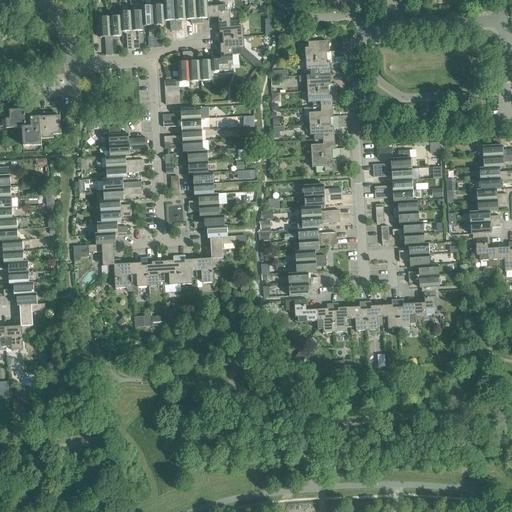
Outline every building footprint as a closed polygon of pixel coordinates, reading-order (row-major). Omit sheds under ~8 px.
[(181,20),(186,20),(185,0),(174,1),(176,31),(181,30),(181,20)] [(191,24),(197,24),(195,0),(187,0),(185,0),(186,20),(191,20),(191,24)] [(202,19),(207,19),(207,7),(206,0),(195,0),(197,24),(202,24),(202,19)] [(170,31),(176,31),(174,1),(163,2),(163,6),(164,21),(165,21),(170,21),(170,31)] [(149,37),(154,36),(152,6),(141,7),(141,11),(142,11),(143,27),(148,27),(149,37)] [(165,25),(165,21),(164,21),(163,6),(152,6),(154,36),(160,36),(159,26),(165,25)] [(218,18),(218,23),(231,22),(231,21),(230,11),(227,11),(227,6),(207,7),(207,19),(218,18)] [(143,31),(143,27),(142,11),(141,11),(131,12),(133,50),(139,49),(138,33),(137,34),(137,31),(143,31)] [(127,50),(133,50),(131,12),(119,13),(120,17),(121,32),(122,32),(127,32),(127,34),(126,34),(127,50)] [(122,37),(122,32),(121,32),(120,17),(109,18),(112,55),(118,55),(117,39),(116,39),(116,37),(122,37)] [(106,56),(112,55),(109,18),(98,18),(99,25),(99,36),(99,38),(105,38),(106,40),(105,40),(106,56)] [(215,34),(215,39),(244,38),(243,26),(239,27),(239,21),(231,21),(231,22),(218,23),(219,33),(215,34)] [(99,25),(91,26),(91,36),(99,36),(99,25)] [(220,45),(220,55),(232,55),(241,55),(241,49),(244,49),(244,38),(215,39),(215,45),(220,45)] [(304,48),(305,60),(333,58),(333,52),(329,52),(328,42),(308,43),(308,48),(304,48)] [(177,63),(178,80),(179,83),(190,82),(188,52),(182,52),(183,63),(177,63)] [(193,52),(188,52),(190,82),(201,81),(199,62),(194,62),(193,52)] [(221,60),(211,61),(210,61),(211,72),(231,71),(230,66),(233,66),(232,55),(220,55),(221,60)] [(204,61),(199,62),(201,81),(212,81),(211,72),(210,61),(211,61),(210,56),(204,57),(204,61)] [(310,71),(310,76),(330,74),(329,64),(334,64),(333,58),(305,60),(306,71),(310,71)] [(256,59),(252,64),(257,69),(262,64),(256,59)] [(306,81),(307,92),(335,90),(335,84),(331,85),(330,74),(310,76),(298,76),(298,81),(306,81)] [(312,103),(312,108),(332,107),(331,96),(336,96),(335,90),(307,92),(308,103),(312,103)] [(308,114),(309,125),(337,123),(337,117),(333,117),(332,107),(312,108),(312,113),(308,114)] [(162,116),(163,122),(201,119),(200,108),(180,109),(181,115),(178,115),(162,116)] [(22,128),(23,147),(32,146),(32,143),(41,142),(41,136),(61,135),(60,116),(30,118),(30,109),(9,111),(10,129),(22,128)] [(181,126),(181,131),(201,130),(201,119),(163,122),(163,128),(179,127),(179,126),(181,126)] [(314,136),(314,141),(334,139),(333,129),(338,129),(337,123),(309,125),(310,136),(314,136)] [(108,135),(109,147),(147,144),(146,138),(130,139),(130,140),(128,140),(128,134),(120,135),(120,127),(108,128),(109,135),(108,135)] [(164,137),(164,143),(202,141),(201,130),(181,131),(182,137),(180,137),(180,136),(164,137)] [(310,146),(311,157),(339,155),(339,149),(334,150),(334,139),(314,141),(314,146),(310,146)] [(183,154),(187,153),(202,152),(202,151),(202,141),(164,143),(164,149),(180,148),(182,147),(183,154)] [(439,143),(430,143),(430,153),(440,153),(439,143)] [(109,147),(109,157),(109,158),(125,157),(129,157),(129,151),(131,151),(131,152),(147,151),(147,144),(109,147)] [(482,147),(483,158),(511,156),(511,149),(504,150),(504,151),(502,151),(502,145),(482,147)] [(391,146),(378,146),(379,154),(391,154),(391,146)] [(183,158),(183,164),(207,162),(207,151),(202,151),(202,152),(187,153),(187,158),(183,158)] [(372,166),(373,172),(411,169),(410,158),(409,158),(409,151),(397,152),(398,159),(390,159),(391,165),(389,165),(388,164),(372,166)] [(339,155),(311,157),(312,168),(316,168),(316,173),(336,172),(335,161),(340,161),(339,155)] [(511,156),(483,158),(483,168),(483,169),(499,168),(503,168),(503,162),(505,162),(505,163),(511,162),(511,156)] [(105,157),(106,168),(144,166),(143,160),(127,161),(127,162),(125,162),(125,157),(109,158),(109,157),(105,157)] [(188,175),(193,175),(193,174),(208,174),(208,173),(207,162),(183,164),(183,170),(188,169),(188,175)] [(106,168),(107,179),(107,180),(122,179),(126,179),(126,173),(128,172),(128,173),(144,172),(144,166),(106,168)] [(0,187),(10,187),(10,175),(9,175),(9,168),(0,168),(0,187)] [(441,168),(432,168),(433,179),(441,178),(441,168)] [(479,168),(480,180),(511,177),(511,171),(501,172),(501,173),(499,173),(499,168),(483,169),(483,168),(479,168)] [(391,176),(392,181),(411,180),(411,169),(373,172),(373,178),(389,177),(389,176),(391,176)] [(254,171),(246,171),(246,180),(254,179),(254,171)] [(188,180),(188,186),(213,184),(212,173),(208,173),(208,174),(193,174),(193,175),(193,180),(188,180)] [(47,176),(39,176),(39,184),(48,184),(47,176)] [(511,177),(480,180),(480,190),(496,190),(500,190),(500,184),(502,184),(511,183),(511,177)] [(102,180),(103,191),(141,188),(141,182),(125,183),(125,184),(123,184),(122,179),(107,180),(107,179),(102,180)] [(374,187),(374,193),(412,191),(411,180),(392,181),(392,187),(390,187),(390,186),(374,187)] [(457,182),(446,182),(446,192),(457,191),(457,182)] [(194,197),(198,196),(214,195),(214,194),(213,184),(188,186),(189,191),(194,191),(194,197)] [(303,186),(304,197),(342,195),(341,189),(325,190),(325,191),(323,191),(323,185),(303,186)] [(0,198),(11,198),(10,187),(0,187),(0,198)] [(103,191),(104,201),(104,202),(119,201),(124,201),(123,195),(125,195),(125,196),(141,195),(141,188),(103,191)] [(442,189),(432,190),(432,198),(442,197),(442,189)] [(476,190),(477,202),(507,200),(507,194),(496,195),(496,190),(480,190),(476,190)] [(393,203),(397,203),(413,202),(413,201),(412,191),(374,193),(375,200),(391,199),(390,198),(393,198),(393,203)] [(188,202),(188,207),(219,206),(218,194),(214,194),(214,195),(198,196),(198,201),(188,202)] [(304,197),(305,208),(320,207),(320,208),(324,208),(324,201),(326,201),(326,202),(342,201),(342,195),(304,197)] [(0,208),(11,208),(11,198),(0,198),(0,208)] [(279,199),(268,200),(269,210),(279,209),(279,199)] [(477,202),(477,212),(478,212),(489,212),(497,212),(497,206),(507,205),(507,200),(477,202)] [(100,201),(100,213),(130,211),(130,205),(120,206),(119,201),(104,202),(104,201),(100,201)] [(393,208),(393,214),(418,212),(417,201),(413,201),(413,202),(397,203),(397,208),(393,208)] [(199,218),(204,218),(204,217),(219,216),(219,206),(188,207),(189,213),(199,212),(199,218)] [(300,208),(301,219),(339,217),(338,211),(322,212),(321,213),(320,208),(320,207),(305,208),(300,208)] [(0,219),(12,219),(11,208),(0,208),(0,219)] [(272,210),(263,211),(263,221),(273,221),(272,210)] [(100,213),(101,223),(117,223),(121,223),(120,217),(131,216),(130,211),(100,213)] [(398,225),(403,225),(403,224),(418,223),(418,212),(393,214),(393,219),(398,219),(398,225)] [(469,212),(470,224),(500,222),(500,216),(489,217),(489,212),(478,212),(477,212),(469,212)] [(455,214),(447,214),(448,225),(455,225),(455,214)] [(194,229),(207,228),(224,226),(223,215),(219,216),(204,217),(204,218),(204,222),(194,223),(194,229)] [(297,219),(298,230),(302,230),(317,229),(321,229),(321,223),(323,223),(323,224),(339,223),(339,217),(301,219),(297,219)] [(0,230),(17,230),(16,218),(12,219),(0,219),(0,230)] [(270,221),(260,222),(260,232),(270,232),(270,221)] [(392,236),(398,235),(423,234),(422,222),(418,223),(403,224),(403,225),(403,229),(392,230),(392,236)] [(500,222),(470,224),(470,235),(490,234),(490,228),(497,228),(498,233),(501,233),(500,222)] [(97,223),(97,234),(115,233),(115,234),(127,233),(127,227),(117,228),(117,223),(101,223),(97,223)] [(208,239),(210,239),(227,238),(227,237),(227,231),(227,226),(224,226),(207,228),(207,232),(208,239)] [(298,230),(298,241),(336,239),(336,233),(320,234),(320,235),(318,235),(317,229),(302,230),(298,230)] [(0,242),(2,242),(18,241),(18,240),(17,230),(0,230),(0,242)] [(95,242),(96,245),(96,246),(113,245),(115,244),(115,241),(115,234),(115,233),(97,234),(95,234),(95,242)] [(269,233),(260,233),(260,241),(269,241),(269,233)] [(404,246),(408,246),(408,245),(424,244),(423,234),(398,235),(399,241),(404,240),(404,246)] [(210,239),(211,255),(212,268),(219,268),(218,259),(223,259),(222,245),(235,244),(235,237),(227,237),(227,238),(210,239)] [(479,261),(498,260),(499,260),(498,248),(487,249),(487,245),(489,245),(489,238),(472,239),(473,245),(475,245),(476,256),(479,256),(479,261)] [(298,241),(299,252),(314,251),(314,252),(319,251),(318,245),(320,245),(320,246),(336,245),(336,239),(298,241)] [(0,247),(0,252),(22,251),(22,240),(18,240),(18,241),(2,242),(2,247),(0,247)] [(499,260),(498,260),(499,268),(504,268),(504,272),(511,271),(511,243),(508,243),(508,248),(498,248),(499,260)] [(398,251),(399,257),(429,255),(428,244),(424,244),(408,245),(408,246),(408,251),(398,251)] [(108,275),(114,274),(114,261),(113,245),(96,246),(96,245),(88,246),(88,253),(102,252),(102,266),(107,266),(108,275)] [(3,264),(8,264),(8,263),(23,262),(22,251),(0,252),(0,258),(3,258),(3,264)] [(295,252),(295,263),(325,261),(325,256),(315,256),(314,252),(314,251),(299,252),(295,252)] [(206,259),(195,260),(196,280),(201,280),(201,284),(213,283),(212,268),(211,255),(205,255),(206,259)] [(409,268),(418,267),(429,266),(429,265),(429,255),(399,257),(399,262),(409,262),(409,268)] [(185,256),(179,257),(180,285),(191,284),(191,280),(196,280),(195,260),(185,261),(185,256)] [(173,261),(163,262),(164,282),(164,286),(180,285),(179,257),(173,257),(173,261)] [(152,258),(146,259),(148,287),(159,286),(159,282),(164,282),(163,262),(152,263),(152,258)] [(140,263),(130,264),(131,284),(136,284),(136,288),(148,287),(146,259),(140,259),(140,263)] [(114,274),(115,289),(126,288),(129,292),(132,292),(132,290),(131,284),(130,264),(120,265),(119,260),(114,261),(114,274)] [(295,263),(296,273),(296,274),(307,273),(307,274),(316,273),(315,267),(326,267),(325,261),(295,263)] [(0,268),(0,274),(28,273),(27,262),(23,262),(8,263),(8,264),(8,268),(0,268)] [(408,272),(408,278),(438,276),(438,265),(429,265),(429,266),(418,267),(418,272),(408,272)] [(9,285),(13,285),(13,284),(29,284),(29,283),(28,273),(0,274),(0,279),(9,279),(9,285)] [(288,274),(288,285),(318,283),(318,278),(308,278),(307,274),(307,273),(296,274),(296,273),(288,274)] [(438,276),(408,278),(409,283),(419,283),(419,289),(439,287),(438,276)] [(4,296),(16,295),(16,294),(34,293),(33,283),(29,283),(29,284),(13,284),(13,285),(14,290),(3,290),(4,296)] [(318,283),(288,285),(289,296),(309,295),(308,289),(319,289),(318,283)] [(450,293),(448,298),(459,303),(461,298),(459,297),(460,294),(454,291),(453,294),(450,293)] [(424,303),(414,304),(414,316),(415,316),(434,314),(433,309),(436,309),(435,298),(438,298),(438,292),(421,293),(422,299),(424,299),(424,303)] [(17,306),(20,306),(37,305),(37,300),(36,293),(34,293),(16,294),(16,295),(17,301),(17,306)] [(297,323),(317,322),(316,310),(306,311),(306,306),(308,306),(307,300),(285,301),(285,311),(294,310),(294,318),(297,317),(297,323)] [(403,300),(397,301),(399,329),(410,328),(410,324),(415,324),(415,316),(414,316),(414,304),(403,305),(403,300)] [(501,301),(502,309),(510,308),(509,300),(501,301)] [(391,305),(381,306),(382,326),(387,326),(388,330),(399,329),(397,301),(391,301),(391,305)] [(370,302),(365,303),(366,331),(378,330),(377,326),(382,326),(381,306),(371,307),(370,302)] [(359,307),(349,308),(350,328),(355,328),(355,332),(366,331),(365,303),(359,303),(359,307)] [(20,306),(20,322),(21,322),(22,335),(28,335),(28,326),(32,326),(32,312),(45,311),(45,304),(37,305),(20,306)] [(338,304),(332,305),(334,333),(345,332),(345,328),(350,328),(349,308),(338,309),(338,304)] [(317,322),(317,330),(323,330),(323,334),(334,333),(332,305),(326,305),(327,309),(316,310),(317,322)] [(177,313),(167,314),(168,326),(178,325),(177,313)] [(166,316),(150,317),(151,327),(166,326),(166,316)] [(122,318),(116,323),(119,327),(125,322),(122,318)] [(15,327),(5,327),(6,347),(11,347),(11,351),(23,350),(22,335),(21,322),(20,322),(15,322),(15,327)] [(453,352),(456,361),(465,358),(465,357),(462,349),(458,351),(453,352)] [(300,350),(294,358),(301,364),(308,356),(300,350)]
